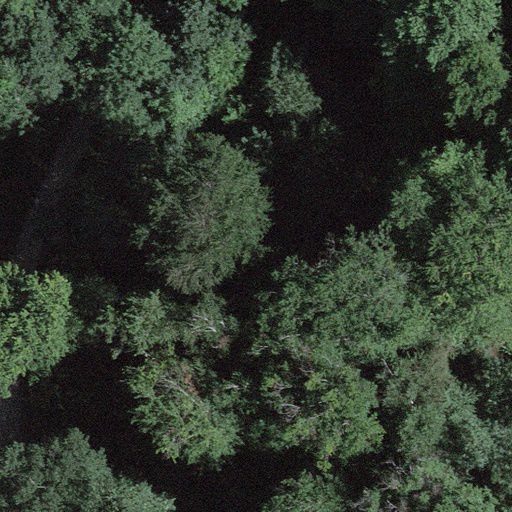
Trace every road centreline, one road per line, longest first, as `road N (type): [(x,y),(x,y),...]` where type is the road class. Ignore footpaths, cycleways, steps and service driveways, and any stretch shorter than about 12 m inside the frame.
road 1 (track): [(150,0),(56,231),(0,331)]
road 2 (track): [(0,333),(15,511)]
